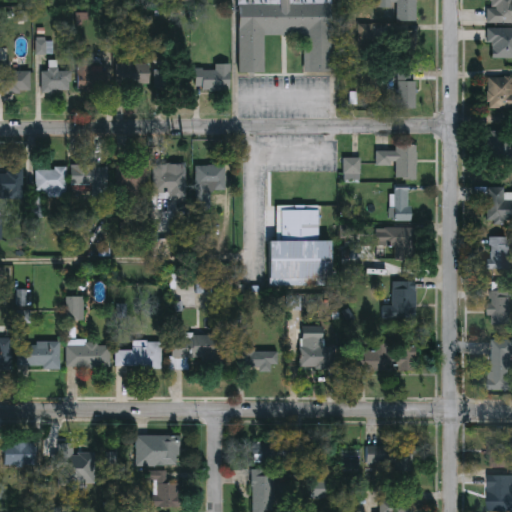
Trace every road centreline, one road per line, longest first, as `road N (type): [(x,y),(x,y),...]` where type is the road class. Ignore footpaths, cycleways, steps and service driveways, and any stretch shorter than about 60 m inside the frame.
road 1 (residential): [(446,0),(447,511)]
road 2 (residential): [(0,410),(511,409)]
road 3 (residential): [(0,128),(448,127)]
